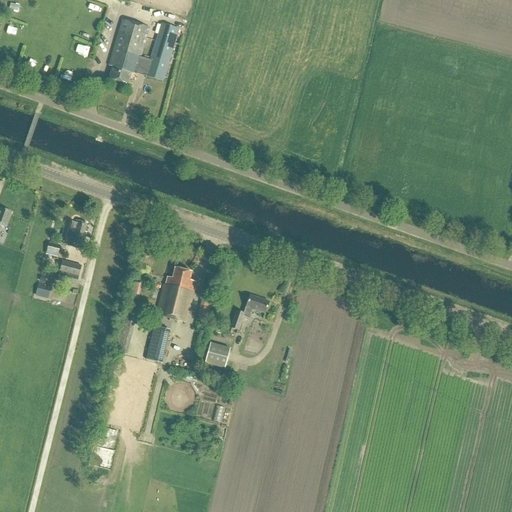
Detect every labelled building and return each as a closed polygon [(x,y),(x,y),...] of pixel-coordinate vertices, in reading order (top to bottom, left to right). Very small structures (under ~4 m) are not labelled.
[(109,67),(112,68),(109,80),(128,85),(132,73),(136,75),(136,74),(164,83),(176,40),(179,31),(161,25),(150,61),(141,58),(150,29),(123,21),(109,67)] [(7,229),(12,214),(3,210),(1,214),(0,213),(0,229),(1,227),(7,229)] [(74,222),(70,221),(68,220),(65,231),(71,232),(70,236),(72,237),(70,245),(74,245),(83,248),(84,248),(86,239),(84,239),(84,236),(86,237),(87,232),(85,231),(88,223),(77,221),(76,221),(76,223),(74,223),(74,222)] [(49,244),(46,256),(57,258),(60,247),(49,244)] [(77,287),(82,267),(62,262),(57,282),(77,287)] [(190,281),(192,272),(175,268),(172,279),(168,278),(166,285),(163,284),(155,316),(185,324),(197,282),(190,281)] [(40,283),(36,297),(48,300),(50,289),(44,288),(45,285),(40,283)] [(129,300),(138,302),(142,286),(133,283),(129,300)] [(18,300),(32,304),(33,296),(20,293),(18,300)] [(265,313),(269,302),(250,295),(245,310),(243,314),(236,312),(236,313),(232,324),(230,329),(239,332),(240,326),(243,318),(248,320),(251,312),(252,309),(265,313)] [(136,323),(139,313),(128,310),(125,320),(136,323)] [(127,356),(135,323),(123,320),(116,353),(127,356)] [(145,361),(160,364),(168,331),(153,327),(145,361)] [(229,350),(209,345),(204,364),(207,365),(210,366),(224,369),(229,350)] [(195,426),(203,427),(207,411),(199,409),(195,426)] [(86,447),(93,450),(97,441),(91,438),(86,447)]
